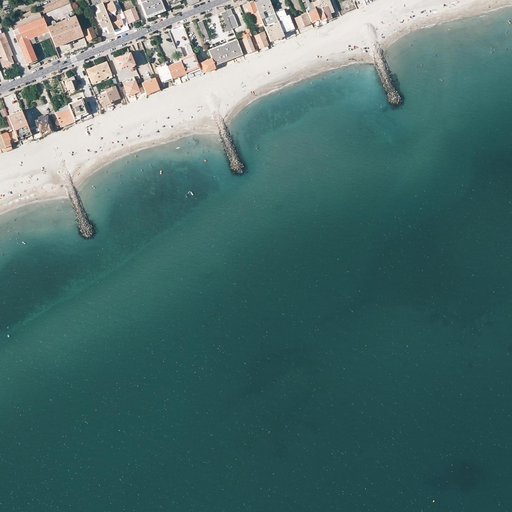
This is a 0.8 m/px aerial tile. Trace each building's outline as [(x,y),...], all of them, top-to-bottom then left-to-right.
[(106,13),(110,12),(116,9),(112,2),(108,3),(106,0),(103,0),(101,1),(102,3),(106,13)] [(141,0),(142,2),(140,2),(146,15),(153,13),(163,8),(160,0),(141,0)] [(282,31),(279,24),(271,5),(268,0),(259,0),(254,2),(260,16),(263,25),(270,41),(273,39),(272,37),(279,35),(279,37),(283,35),(282,31)] [(301,0),(309,20),(313,18),(314,20),(314,22),(319,20),(320,22),(326,20),(317,0),(316,0),(315,0),(301,0)] [(317,0),(326,20),(331,18),(330,13),(333,12),(328,0),(317,0)] [(53,2),(39,8),(41,12),(42,13),(56,8),(53,2)] [(101,12),(96,14),(102,27),(106,25),(109,32),(113,31),(110,23),(107,15),(106,13),(102,3),(98,5),(101,12)] [(249,4),(246,5),(249,14),(256,11),(253,3),(249,4)] [(31,16),(41,12),(39,8),(9,20),(10,25),(13,24),(31,16)] [(138,19),(134,8),(122,12),(122,13),(127,24),(134,21),(138,19)] [(146,15),(147,17),(164,10),(163,8),(153,13),(146,15)] [(230,9),(226,11),(233,29),(238,27),(233,14),(232,15),(230,9)] [(285,32),(293,28),(287,16),(285,17),(282,10),(280,11),(277,13),(281,23),(279,24),(282,31),(284,30),(285,32)] [(226,11),(221,13),(227,27),(225,28),(226,32),(233,29),(226,11)] [(115,35),(120,33),(129,30),(127,24),(122,13),(122,12),(119,14),(121,19),(124,26),(121,27),(113,31),(115,35)] [(107,15),(110,23),(113,31),(121,27),(124,26),(121,19),(114,22),(112,16),(111,14),(107,15)] [(310,23),(306,14),(299,16),(294,18),(298,28),(310,23)] [(15,30),(18,28),(19,30),(24,28),(23,26),(33,22),(31,16),(13,24),(15,30)] [(83,35),(76,17),(62,22),(69,41),(83,35)] [(15,35),(46,23),(44,18),(23,26),(24,28),(19,30),(18,28),(13,30),(15,35)] [(201,20),(197,22),(204,40),(208,39),(201,20)] [(69,41),(62,22),(52,26),(60,45),(69,41)] [(47,26),(46,23),(15,35),(27,65),(38,61),(31,43),(50,35),(48,28),(47,26)] [(9,46),(0,24),(0,56),(0,57),(1,56),(2,58),(0,59),(3,67),(5,66),(8,65),(11,64),(13,63),(10,56),(7,47),(9,46)] [(60,45),(52,26),(48,28),(50,35),(55,47),(60,45)] [(92,27),(84,30),(88,40),(92,39),(96,37),(95,35),(97,35),(95,30),(93,31),(92,27)] [(241,37),(242,39),(237,41),(241,50),(241,51),(242,54),(244,53),(245,54),(254,50),(250,39),(252,38),(249,29),(245,31),(247,34),(243,35),(243,36),(241,37)] [(263,32),(254,36),(259,48),(268,45),(265,38),(265,37),(263,32)] [(211,59),(213,62),(241,51),(241,50),(237,41),(236,40),(220,46),(208,51),(211,59)] [(180,59),(180,61),(185,72),(199,67),(198,64),(195,56),(193,53),(190,54),(187,55),(183,57),(180,49),(176,51),(179,57),(180,59)] [(213,62),(214,65),(242,54),(241,51),(213,62)] [(115,59),(120,70),(128,67),(129,67),(133,66),(132,65),(134,64),(129,52),(128,52),(126,53),(125,55),(119,57),(115,59)] [(213,62),(211,59),(204,62),(198,64),(199,67),(201,72),(215,67),(214,65),(213,62)] [(166,66),(171,78),(185,72),(180,61),(174,63),(166,66)] [(111,75),(106,62),(91,68),(86,70),(92,82),(97,80),(106,77),(111,75)] [(160,67),(156,68),(161,80),(168,77),(169,78),(171,78),(166,66),(166,65),(160,67)] [(201,72),(199,67),(185,72),(188,80),(202,75),(201,72)] [(128,98),(140,93),(133,76),(122,81),(128,98)] [(73,77),(68,79),(66,80),(59,82),(64,94),(67,93),(66,91),(67,91),(68,92),(74,90),(74,88),(77,87),(73,77)] [(141,83),(146,93),(159,88),(155,78),(146,81),(141,83)] [(114,87),(108,89),(100,94),(104,103),(102,104),(104,108),(106,108),(105,105),(112,102),(119,98),(114,87)] [(68,105),(73,119),(86,114),(80,99),(78,100),(67,104),(68,105)] [(59,110),(56,111),(57,113),(55,114),(59,124),(59,126),(74,120),(73,119),(68,105),(62,108),(58,109),(59,110)] [(118,138),(118,145),(119,145),(129,141),(128,141),(163,125),(164,122),(169,119),(164,119),(162,113),(127,110),(126,109),(118,108),(106,113),(106,118),(119,119),(119,123),(112,126),(116,136),(116,129),(123,130),(123,134),(119,133),(119,139),(118,138)] [(30,131),(23,113),(22,110),(15,113),(8,116),(14,131),(18,140),(20,140),(18,137),(30,131)] [(50,113),(51,115),(43,118),(42,117),(40,117),(38,118),(39,120),(35,121),(41,135),(53,131),(50,123),(53,121),(55,126),(59,124),(55,114),(54,112),(54,111),(50,113)] [(18,140),(14,131),(8,134),(6,133),(1,135),(0,132),(0,131),(0,149),(1,153),(13,149),(10,143),(18,140)] [(31,134),(30,131),(18,137),(20,140),(31,134)]
